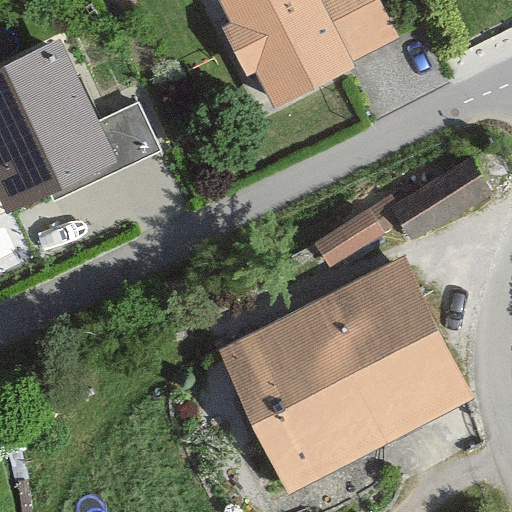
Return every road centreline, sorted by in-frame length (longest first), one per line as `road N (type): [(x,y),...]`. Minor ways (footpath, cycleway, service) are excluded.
road 1 (residential): [(0,323),(511,84)]
road 2 (residential): [(511,444),(495,362),(511,273)]
